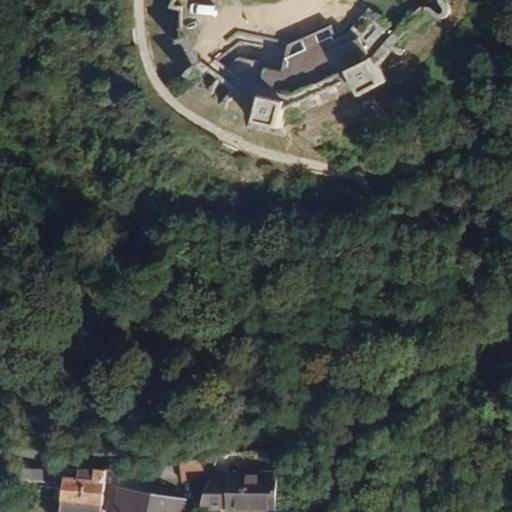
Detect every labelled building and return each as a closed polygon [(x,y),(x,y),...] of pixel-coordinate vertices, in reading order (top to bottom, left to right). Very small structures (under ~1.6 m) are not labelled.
[(262,67),(253,98),(249,123),(280,129),(284,110),(346,80),(355,97),(385,82),(379,65),(402,33),(367,7),(346,35),(336,39),(331,26),(287,45),(281,71),(262,67)] [(57,480),(58,467),(20,466),(17,476),(57,480)] [(99,511),(105,477),(63,475),(58,511),(99,511)] [(271,511),(271,476),(203,477),(203,511),(271,511)] [(177,511),(180,497),(110,483),(104,511),(177,511)]
